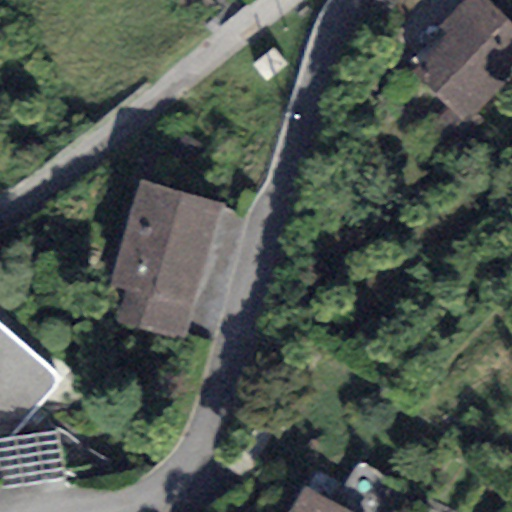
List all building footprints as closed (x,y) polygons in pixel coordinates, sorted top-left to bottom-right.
[(511,73),(511,25),(485,0),(464,0),(438,28),(446,36),(412,71),(466,122),(511,73)] [(221,205),(138,180),(106,284),(123,289),(190,309),(221,205)] [(180,342),(190,309),(123,289),(113,323),(180,342)] [(60,378),(0,324),(0,439),(9,438),(60,378)] [(9,438),(0,439),(0,486),(0,489),(63,478),(54,430),(9,438)] [(344,511),(301,487),(286,511),(344,511)]
